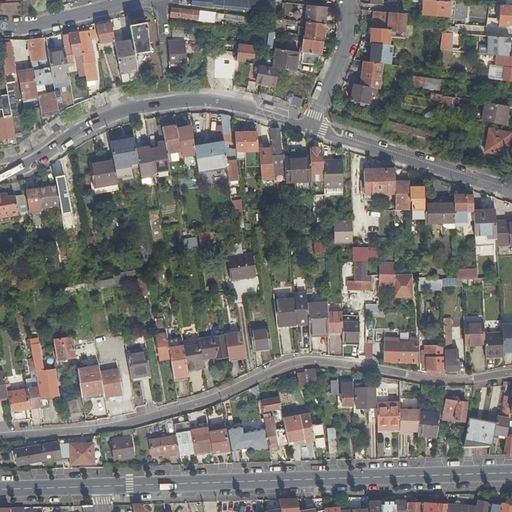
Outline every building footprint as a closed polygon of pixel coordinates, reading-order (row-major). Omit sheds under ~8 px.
[(44,7),(42,0),(25,0),(23,0),(25,10),(44,7)] [(275,13),(276,2),(258,0),(216,0),(216,7),(275,13)] [(438,0),(423,0),(423,15),(426,15),(453,17),(454,1),(452,1),(438,0)] [(1,4),(0,2),(0,1),(0,12),(4,13),(22,12),(21,2),(1,4)] [(453,17),(457,17),(465,18),(466,2),(454,1),(453,17)] [(325,23),(326,7),(302,4),(301,15),(307,16),(306,22),(308,22),(325,23)] [(214,22),(215,12),(180,8),(172,7),(170,16),(178,17),(191,18),(191,19),(214,22)] [(373,11),(372,28),(387,29),(388,12),(373,11)] [(403,30),(405,13),(388,12),(387,29),(403,30)] [(100,43),(115,40),(112,22),(97,25),(100,43)] [(308,22),(306,35),(323,37),(325,23),(308,22)] [(147,25),(130,27),(132,40),(135,54),(151,51),(147,25)] [(444,25),(443,33),(456,34),(457,26),(444,25)] [(370,38),(370,42),(382,44),(379,63),(382,64),(390,65),(391,56),(393,56),(394,45),(402,45),(403,30),(387,29),(372,28),(369,28),(368,37),(370,38)] [(95,30),(78,32),(85,75),(86,82),(98,80),(96,68),(92,39),(96,38),(95,30)] [(80,76),(85,75),(78,32),(62,35),(64,49),(65,55),(72,54),(72,56),(77,55),(80,76)] [(322,55),(323,37),(306,35),(305,35),(302,52),(303,52),(322,55)] [(509,47),(509,37),(487,36),(487,45),(493,46),(498,46),(509,47)] [(34,61),(46,59),(43,38),(27,39),(29,51),(32,51),(34,61)] [(183,41),(168,39),(170,63),(185,62),(183,41)] [(120,71),(137,68),(135,54),(132,40),(115,43),(120,71)] [(366,42),(363,61),(379,63),(382,44),(370,42),(366,42)] [(5,74),(15,72),(10,43),(0,44),(5,74)] [(247,54),(254,55),(255,47),(239,44),(237,60),(245,62),(246,57),(247,54)] [(487,45),(486,54),(511,56),(511,47),(509,47),(498,46),(493,46),(487,45)] [(276,48),(273,67),(277,68),(277,67),(278,66),(280,66),(281,67),(281,69),(295,71),(296,70),(298,59),(302,59),(303,52),(302,52),(276,48)] [(64,49),(48,52),(50,67),(53,80),(69,78),(69,75),(65,55),(64,49)] [(318,63),(322,55),(303,52),(302,59),(302,61),(318,63)] [(511,61),(506,60),(503,80),(511,81),(511,61)] [(381,71),(382,64),(379,63),(363,61),(362,61),(362,68),(381,71)] [(252,66),(251,65),(248,81),(275,86),(278,68),(277,68),(273,67),(255,64),(254,65),(253,66),(252,66)] [(36,86),(53,83),(53,80),(50,67),(47,68),(46,68),(33,70),(36,86)] [(295,71),(281,69),(280,68),(273,97),(281,100),(283,92),(287,92),(289,81),(294,82),(296,72),(295,71)] [(362,68),(360,85),(371,87),(379,89),(381,71),(362,68)] [(23,99),(38,97),(36,86),(33,70),(33,69),(18,72),(23,99)] [(306,84),(315,86),(317,76),(296,72),(294,82),(306,84)] [(75,74),(69,75),(69,78),(70,85),(71,89),(77,87),(75,74)] [(438,90),(439,81),(410,76),(409,84),(422,86),(422,88),(438,90)] [(6,93),(13,91),(11,82),(4,84),(6,93)] [(368,104),(371,87),(360,85),(354,83),(350,100),(368,104)] [(305,91),(312,92),(315,86),(306,84),(305,91)] [(106,91),(112,102),(119,98),(114,87),(106,91)] [(43,113),(59,109),(55,91),(39,95),(43,113)] [(443,96),(443,95),(430,93),(429,99),(439,102),(437,110),(451,113),(454,98),(443,96)] [(296,104),(297,96),(287,95),(286,103),(296,104)] [(3,110),(10,109),(8,96),(1,97),(3,110)] [(484,102),(480,121),(507,126),(509,116),(506,115),(508,106),(484,102)] [(12,137),(15,136),(11,112),(7,113),(8,116),(0,117),(0,139),(8,138),(9,140),(12,139),(12,137)] [(224,138),(229,138),(229,134),(230,133),(229,116),(227,115),(221,114),(224,138)] [(50,125),(55,132),(61,128),(56,121),(50,125)] [(177,127),(176,124),(162,127),(167,152),(181,150),(177,127)] [(194,146),(191,125),(177,127),(181,150),(182,156),(195,154),(194,146)] [(284,158),(284,154),(281,154),(279,129),(275,129),(271,129),(273,156),(271,156),(273,175),(285,173),(284,158)] [(505,156),(510,134),(488,129),(483,152),(505,156)] [(413,131),(411,138),(434,145),(437,138),(413,131)] [(258,153),(257,133),(235,133),(236,150),(245,150),(248,150),(248,152),(258,153)] [(136,148),(134,137),(109,142),(112,160),(113,162),(116,178),(132,175),(131,169),(139,167),(136,149),(136,148)] [(236,159),(236,151),(231,151),(231,150),(228,150),(227,142),(230,142),(229,138),(224,138),(224,142),(226,159),(236,159)] [(151,153),(153,171),(169,169),(165,142),(159,143),(160,152),(151,153)] [(226,159),(224,142),(194,146),(195,154),(198,171),(227,167),(226,159)] [(153,171),(149,148),(136,149),(139,167),(141,178),(154,175),(153,171)] [(322,156),(320,156),(320,148),(309,148),(310,156),(311,180),(313,213),(324,213),(323,188),(323,161),(322,156)] [(271,156),(271,149),(258,150),(259,153),(260,167),(261,179),(273,178),(273,175),(271,156)] [(236,159),(245,159),(245,152),(245,150),(236,150),(236,151),(236,159)] [(245,152),(245,159),(245,166),(260,167),(259,153),(258,153),(248,152),(245,152)] [(299,180),(311,180),(310,156),(297,157),(299,180)] [(299,180),(297,157),(284,158),(285,173),(286,181),(299,180)] [(229,184),(239,183),(236,159),(226,159),(227,167),(229,184)] [(331,162),(331,160),(323,161),(323,188),(336,187),(336,162),(331,162)] [(101,164),(101,162),(93,163),(97,186),(116,183),(116,178),(113,162),(101,164)] [(88,164),(92,187),(97,186),(93,163),(88,164)] [(364,193),(380,193),(395,193),(395,178),(394,169),(377,169),(377,170),(364,171),(364,186),(364,193)] [(403,181),(403,178),(395,178),(395,193),(395,206),(409,206),(409,200),(409,187),(409,181),(403,181)] [(118,190),(116,183),(97,186),(99,193),(118,190)] [(424,204),(424,184),(415,184),(415,187),(409,187),(409,200),(411,200),(412,209),(424,209),(424,204)] [(41,204),(42,207),(59,205),(56,186),(38,189),(41,204)] [(229,196),(237,195),(235,187),(228,188),(229,196)] [(41,204),(38,189),(26,191),(28,206),(31,206),(41,204)] [(2,198),(2,194),(0,194),(0,216),(18,214),(17,212),(15,196),(6,197),(2,198)] [(23,194),(15,196),(17,212),(18,214),(19,220),(27,219),(23,194)] [(466,206),(472,205),(472,194),(453,195),(454,203),(454,222),(454,226),(467,225),(466,219),(466,206)] [(243,216),(241,201),(231,202),(233,217),(243,216)] [(424,219),(424,222),(454,222),(454,203),(424,204),(424,209),(424,219)] [(41,204),(31,206),(32,213),(42,211),(42,207),(41,204)] [(352,239),(365,238),(365,221),(365,208),(352,208),(352,222),(352,239)] [(424,209),(412,209),(412,219),(424,219),(424,209)] [(495,221),(494,210),(487,210),(487,211),(473,211),(475,235),(487,235),(487,238),(496,238),(495,221)] [(216,231),(218,230),(216,220),(206,222),(207,232),(216,231)] [(496,246),(506,245),(505,220),(495,221),(496,238),(496,246)] [(352,222),(337,222),(338,242),(352,242),(352,239),(352,222)] [(208,240),(217,239),(216,231),(207,232),(208,240)] [(208,240),(207,232),(198,234),(200,245),(209,244),(208,240)] [(86,238),(88,248),(92,247),(95,243),(93,237),(92,237),(86,238)] [(181,239),(183,248),(197,245),(196,237),(181,239)] [(57,246),(50,247),(53,271),(61,269),(57,246)] [(476,256),(492,255),(491,246),(475,247),(476,256)] [(360,250),(360,248),(352,248),(353,262),(356,262),(366,261),(366,256),(366,251),(360,250)] [(370,256),(377,256),(377,248),(366,248),(366,251),(366,256),(370,256)] [(251,276),(247,253),(239,254),(242,277),(251,276)] [(239,254),(228,255),(231,279),(242,277),(239,254)] [(357,264),(366,264),(366,261),(356,262),(356,279),(351,279),(351,281),(348,281),(357,281),(357,264)] [(379,262),(379,285),(395,285),(395,275),(395,270),(395,262),(379,262)] [(357,281),(348,281),(348,289),(368,289),(369,277),(371,277),(371,275),(366,275),(366,264),(357,264),(357,281)] [(477,269),(455,270),(455,278),(455,279),(461,279),(472,279),(477,278),(477,269)] [(133,275),(133,270),(132,270),(113,274),(114,278),(115,285),(135,282),(133,275)] [(17,274),(10,275),(11,283),(18,282),(17,274)] [(410,275),(395,275),(395,285),(395,294),(395,296),(412,296),(412,277),(410,277),(410,275)] [(144,277),(136,279),(139,296),(147,295),(144,277)] [(417,277),(418,289),(442,289),(442,286),(441,279),(425,279),(425,277),(417,277)] [(104,287),(115,285),(114,278),(103,280),(104,287)] [(86,290),(101,288),(100,280),(93,281),(85,283),(86,290)] [(307,323),(308,323),(306,304),(306,294),(294,295),(295,299),(297,321),(297,324),(298,324),(297,322),(307,321),(307,323)] [(142,297),(137,298),(142,324),(149,323),(146,305),(144,305),(142,297)] [(297,321),(295,299),(275,301),(278,323),(297,321)] [(328,312),(328,303),(306,304),(308,323),(308,333),(329,333),(329,332),(328,312)] [(342,315),(342,312),(328,312),(329,332),(342,332),(342,322),(342,315)] [(342,332),(342,341),(359,341),(359,322),(342,322),(342,332)] [(484,334),(483,323),(463,324),(464,343),(484,342),(484,334)] [(511,341),(511,324),(501,325),(501,333),(502,352),(511,351),(511,341)] [(270,349),(271,348),(268,328),(258,329),(260,350),(263,349),(262,347),(270,346),(270,349)] [(364,343),(372,343),(372,338),(373,328),(364,328),(364,343)] [(260,350),(258,329),(250,330),(253,351),(260,350)] [(30,340),(37,339),(35,332),(28,333),(30,340)] [(375,332),(375,343),(384,344),(384,339),(385,333),(375,332)] [(168,347),(166,333),(156,334),(160,359),(170,357),(168,347)] [(228,359),(244,356),(241,333),(224,335),(228,356),(228,359)] [(492,356),(502,356),(502,352),(501,333),(491,334),(492,356)] [(450,350),(450,336),(446,336),(446,334),(443,334),(444,343),(444,346),(444,351),(445,371),(459,370),(458,349),(450,350)] [(492,356),(491,334),(484,334),(484,342),(485,357),(492,356)] [(217,357),(228,356),(224,335),(199,339),(203,368),(204,368),(202,358),(216,356),(217,357)] [(57,360),(75,357),(72,337),(53,340),(57,360)] [(398,365),(398,363),(417,363),(417,338),(411,338),(411,342),(398,342),(398,339),(395,339),(395,364),(398,365)] [(37,339),(30,340),(33,359),(35,370),(41,405),(41,409),(48,408),(47,399),(52,398),(52,396),(60,395),(56,369),(45,371),(46,374),(40,375),(39,370),(43,369),(37,339)] [(195,369),(203,368),(199,339),(182,342),(183,345),(187,371),(188,371),(187,368),(194,367),(195,369)] [(384,363),(395,364),(395,339),(384,339),(384,344),(384,363)] [(372,357),(372,343),(364,343),(364,357),(372,357)] [(425,372),(426,373),(436,374),(444,375),(445,371),(444,351),(444,346),(444,343),(425,344),(425,351),(421,351),(421,369),(425,369),(425,372)] [(170,357),(173,378),(188,375),(187,371),(183,345),(168,347),(170,357)] [(151,375),(146,349),(127,352),(132,379),(151,375)] [(99,365),(77,369),(81,390),(82,396),(94,394),(95,398),(104,396),(100,372),(99,365)] [(309,386),(317,385),(315,368),(315,367),(306,368),(309,386)] [(104,396),(122,393),(118,369),(100,372),(104,396)] [(35,370),(31,371),(30,371),(32,381),(26,382),(27,389),(30,408),(32,420),(40,418),(37,406),(41,405),(35,370)] [(300,388),(307,387),(305,372),(297,373),(300,388)] [(368,424),(377,424),(376,403),(375,387),(368,388),(368,383),(355,384),(356,408),(367,408),(368,424)] [(353,406),(353,384),(341,384),(342,406),(353,406)] [(27,389),(7,393),(8,397),(10,411),(30,408),(27,389)] [(69,414),(84,412),(82,399),(82,396),(81,390),(65,393),(69,414)] [(264,411),(282,408),(280,397),(262,400),(264,411)] [(493,436),(497,437),(497,433),(507,435),(508,427),(510,412),(511,399),(511,397),(503,397),(502,417),(496,417),(495,423),(493,436)] [(446,400),(442,419),(464,421),(466,403),(459,402),(451,400),(446,400)] [(377,424),(377,429),(399,429),(399,408),(399,402),(376,403),(377,424)] [(420,408),(400,408),(399,408),(399,429),(399,434),(408,434),(408,431),(418,431),(419,415),(420,408)] [(305,442),(315,440),(314,440),(310,413),(301,415),(305,442)] [(283,418),(288,442),(304,439),(305,442),(301,415),(283,418)] [(418,431),(417,438),(436,440),(440,417),(419,415),(418,431)] [(269,448),(270,451),(278,449),(272,417),(264,419),(266,429),(269,448)] [(495,423),(468,417),(464,445),(474,445),(474,446),(491,445),(493,436),(495,423)] [(167,436),(176,434),(174,424),(173,419),(164,422),(167,436)] [(179,453),(180,455),(194,453),(190,431),(189,422),(174,424),(176,434),(176,436),(179,453)] [(209,433),(207,423),(198,424),(199,429),(190,431),(194,453),(212,450),(209,433)] [(319,433),(319,437),(321,437),(321,439),(319,439),(314,440),(315,440),(316,450),(325,448),(322,424),(315,425),(316,434),(319,433)] [(269,448),(266,429),(244,433),(243,427),(226,430),(230,451),(246,448),(247,453),(247,454),(249,455),(251,456),(253,454),(254,453),(254,451),(269,448)] [(507,435),(506,438),(503,455),(511,454),(511,427),(508,427),(507,435)] [(333,429),(327,429),(329,454),(335,454),(333,429)] [(212,450),(213,454),(230,451),(226,430),(209,433),(212,450)] [(179,453),(176,436),(150,440),(153,456),(168,453),(168,455),(179,453)] [(134,457),(131,437),(122,438),(122,440),(120,440),(120,442),(113,443),(115,459),(125,458),(134,457)] [(50,459),(61,457),(59,445),(58,443),(48,445),(50,459)] [(61,457),(62,459),(70,458),(71,464),(94,463),(93,443),(71,444),(59,445),(61,457)] [(436,443),(435,457),(443,457),(444,444),(436,443)] [(50,459),(48,445),(41,446),(43,460),(50,459)] [(28,463),(43,460),(41,446),(14,451),(16,462),(28,460),(28,463)] [(363,446),(355,446),(355,460),(364,460),(363,446)] [(281,511),(299,511),(298,499),(287,499),(279,500),(281,510),(281,511)] [(380,511),(395,511),(395,501),(380,502),(380,511)] [(406,511),(407,503),(407,501),(395,501),(395,511),(406,511)] [(489,511),(491,504),(477,501),(475,507),(474,511),(489,511)] [(380,511),(380,502),(369,502),(369,509),(369,511),(380,511)] [(406,511),(421,511),(423,503),(407,503),(406,511)] [(445,511),(447,505),(423,503),(421,511),(445,511)] [(511,511),(511,504),(500,503),(500,505),(491,504),(489,511),(511,511)]
